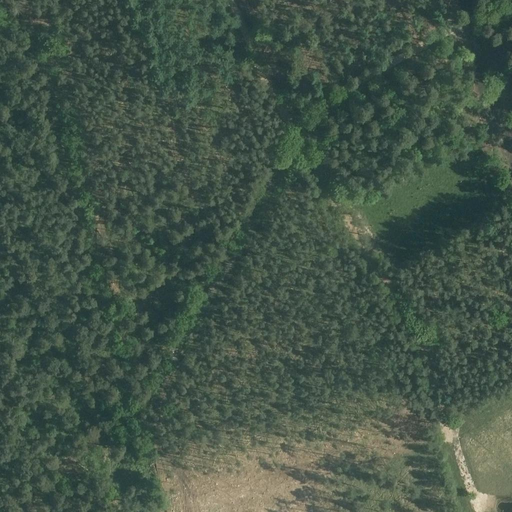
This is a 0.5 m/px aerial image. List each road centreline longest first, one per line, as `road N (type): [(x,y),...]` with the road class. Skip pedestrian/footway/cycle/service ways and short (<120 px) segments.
road 1 (track): [(24,511),(52,475),(157,384),(309,113),(505,0)]
road 2 (track): [(511,385),(443,424),(418,337),(266,83),(229,0)]
